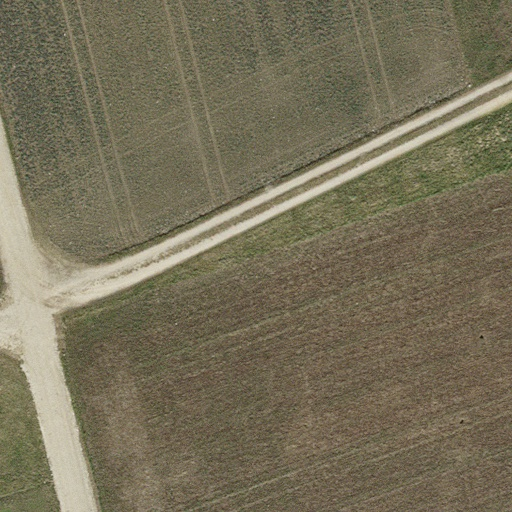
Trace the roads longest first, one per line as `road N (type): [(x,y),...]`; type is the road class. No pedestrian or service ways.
road 1 (track): [(511,83),(0,327)]
road 2 (track): [(77,511),(0,181)]
